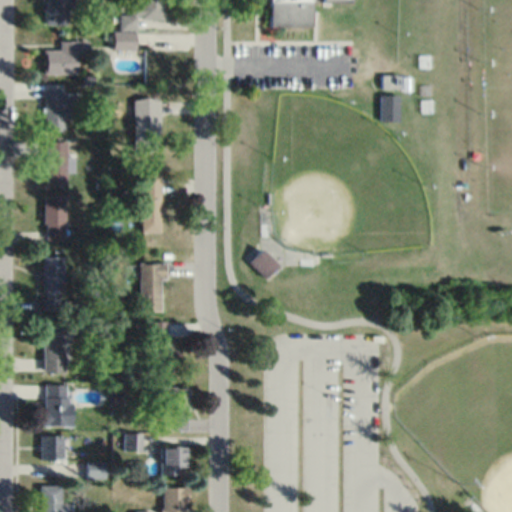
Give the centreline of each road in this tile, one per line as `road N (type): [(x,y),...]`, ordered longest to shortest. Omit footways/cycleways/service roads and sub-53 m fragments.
road 1 (residential): [(215,511),(217,374),(202,285),(204,0)]
road 2 (residential): [(1,511),(1,0)]
